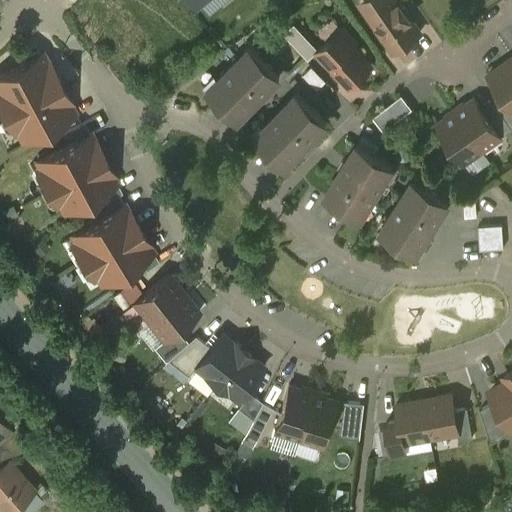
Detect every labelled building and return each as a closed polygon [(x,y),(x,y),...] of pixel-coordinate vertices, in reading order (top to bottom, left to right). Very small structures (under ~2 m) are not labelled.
[(398,0),(365,0),(365,5),(364,6),(394,50),(421,32),(398,0)] [(319,48),(295,22),(284,32),(309,58),(318,49),(319,48)] [(319,48),(318,49),(351,84),(371,65),(352,44),(356,41),(342,27),(319,48)] [(250,46),(208,88),(238,118),(280,75),(250,46)] [(48,60),(43,51),(0,74),(0,102),(4,110),(0,112),(0,115),(9,132),(14,129),(16,132),(18,130),(23,139),(75,111),(70,102),(72,101),(49,59),(48,60)] [(511,57),(489,73),(506,99),(511,107),(511,57)] [(297,92),(255,135),(285,164),(327,122),(297,92)] [(410,94),(382,108),(389,122),(417,108),(410,94)] [(480,105),(475,97),(465,103),(464,102),(455,108),(483,150),(502,137),(500,134),(480,105)] [(497,106),(491,97),(480,105),(500,134),(511,127),(497,106)] [(511,107),(506,99),(497,106),(511,127),(511,128),(511,107)] [(483,150),(455,108),(445,115),(446,116),(437,123),(464,163),(483,150)] [(77,140),(38,161),(42,168),(39,169),(58,204),(61,203),(65,210),(104,189),(114,209),(124,203),(118,195),(123,193),(113,175),(115,174),(96,139),(94,140),(85,122),(72,129),(77,140)] [(393,165),(357,143),(325,194),(361,216),(393,165)] [(449,201),(413,178),(381,229),(417,251),(449,201)] [(124,203),(73,234),(77,241),(75,243),(96,277),(98,275),(103,282),(153,251),(149,244),(150,244),(130,209),(128,210),(124,203)] [(503,222),(479,224),(480,248),(504,246),(503,222)] [(170,273),(134,301),(149,320),(185,292),(170,273)] [(185,292),(149,320),(164,339),(178,328),(200,311),(185,292)] [(178,328),(164,339),(154,346),(166,360),(168,359),(188,341),(178,328)] [(211,346),(196,365),(207,373),(206,374),(217,382),(244,348),(234,340),(233,341),(222,332),(211,346)] [(188,341),(168,359),(188,375),(196,365),(211,346),(195,334),(188,341)] [(254,355),(244,348),(217,382),(227,391),(228,390),(238,398),(264,365),(253,356),(254,355)] [(511,424),(511,370),(504,375),(507,381),(491,390),(496,399),(511,426),(511,425),(511,424)] [(301,387),(289,383),(275,429),(300,437),(315,387),(302,384),(301,387)] [(327,391),(315,387),(300,437),(324,444),(338,398),(326,395),(327,391)] [(262,400),(250,391),(238,406),(253,418),(262,400)] [(452,392),(436,395),(436,397),(425,399),(431,436),(458,431),(459,431),(455,409),(452,392)] [(436,395),(397,402),(400,418),(404,441),(431,436),(425,399),(436,397),(436,395)] [(496,399),(481,408),(492,441),(511,430),(511,425),(511,426),(496,399)] [(253,418),(245,432),(256,438),(274,406),(262,400),(253,418)] [(468,406),(455,409),(459,431),(458,431),(460,439),(473,436),(468,406)] [(0,412),(0,439),(13,428),(0,412)] [(400,418),(387,421),(392,451),(406,448),(404,441),(400,418)] [(13,428),(0,439),(0,461),(2,464),(8,459),(9,460),(27,443),(13,428)] [(437,436),(415,439),(416,447),(439,444),(437,436)] [(2,464),(0,466),(0,504),(6,511),(34,487),(9,460),(8,459),(2,464)]
